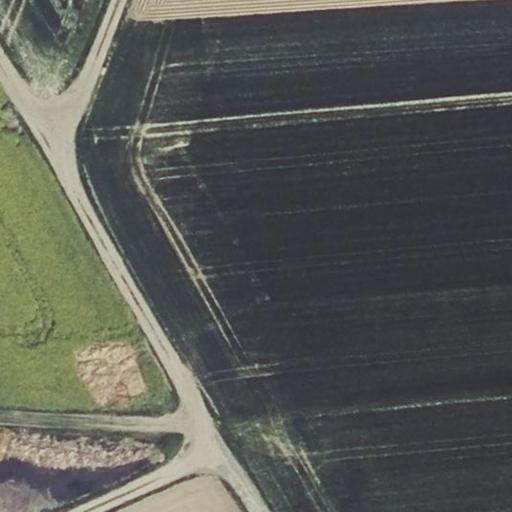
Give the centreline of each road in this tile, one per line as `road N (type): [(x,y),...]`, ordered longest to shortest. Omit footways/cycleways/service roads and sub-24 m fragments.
road 1 (track): [(201,421),(0,65)]
road 2 (track): [(201,421),(168,428),(0,415)]
road 3 (track): [(57,167),(112,0)]
road 4 (track): [(85,511),(216,444)]
